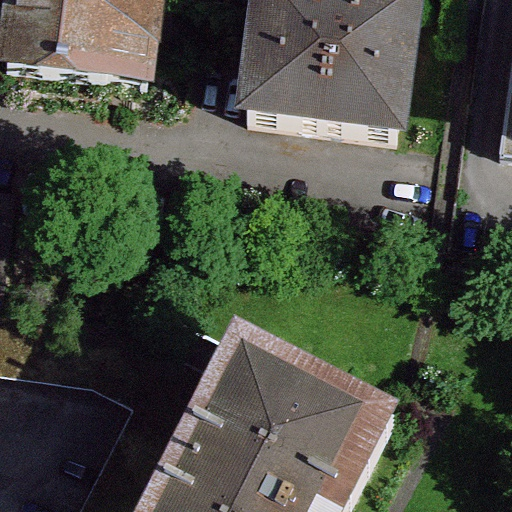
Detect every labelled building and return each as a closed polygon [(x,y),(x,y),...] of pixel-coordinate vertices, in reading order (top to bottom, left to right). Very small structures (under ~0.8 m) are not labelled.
[(142,97),(156,0),(16,0),(4,77),(142,97)] [(355,0),(354,15),(379,20),(380,0),(355,0)] [(413,26),(379,20),(354,15),(265,4),(247,134),(396,153),(413,26)] [(0,217),(0,316),(6,317),(16,219),(0,217)] [(118,332),(6,317),(0,316),(0,380),(98,395),(123,408),(151,352),(118,332)] [(151,352),(123,408),(140,417),(171,360),(151,352)] [(222,387),(171,360),(140,417),(91,511),(341,511),(376,444),(233,368),(222,387)]
